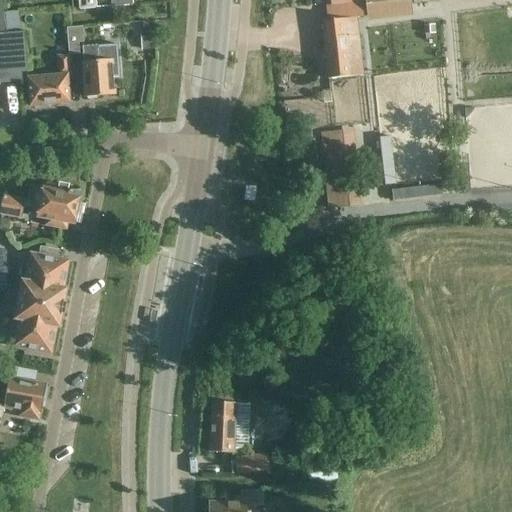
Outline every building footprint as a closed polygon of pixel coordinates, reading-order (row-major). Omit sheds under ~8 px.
[(76,0),(77,9),(95,8),(94,0),(96,0),(109,0),(110,8),(132,6),(131,0),(76,0)] [(405,0),(368,0),(370,17),(407,13),(405,0)] [(358,35),(347,36),(345,19),(363,17),(361,4),(330,7),(325,7),(326,21),(321,22),(327,80),(362,76),(358,35)] [(82,28),(66,29),(68,55),(79,54),(78,43),(83,43),(82,28)] [(21,74),(27,73),(24,34),(0,35),(0,85),(22,84),(21,74)] [(152,34),(140,35),(141,51),(153,50),(152,34)] [(116,45),(96,47),(82,48),(83,63),(86,98),(113,96),(112,78),(119,78),(116,45)] [(57,76),(28,79),(30,106),(34,106),(35,109),(41,108),(43,105),(69,103),(66,75),(70,75),(68,55),(56,56),(57,76)] [(349,134),(336,135),(342,203),(355,202),(349,134)] [(78,202),(83,197),(79,190),(71,192),(42,187),(30,185),(27,201),(3,196),(0,211),(0,215),(20,219),(22,207),(32,209),(31,217),(46,219),(45,226),(61,229),(62,222),(74,225),(78,202)] [(440,185),(391,190),(393,201),(441,195),(440,185)] [(245,186),(244,200),(254,202),(255,188),(245,186)] [(24,274),(19,301),(62,309),(63,304),(64,304),(65,302),(63,302),(65,291),(62,290),(67,262),(55,260),(57,252),(53,252),(53,251),(50,251),(46,251),(46,250),(44,250),(40,250),(39,258),(30,256),(27,275),(24,274)] [(62,309),(19,301),(15,320),(18,320),(13,348),(26,350),(26,351),(28,351),(28,350),(35,351),(35,352),(37,352),(50,354),(55,327),(58,327),(60,316),(62,316),(62,315),(61,314),(62,309)] [(0,366),(0,378),(9,380),(12,380),(14,369),(0,366)] [(14,369),(12,380),(34,384),(36,371),(14,367),(14,369)] [(0,406),(3,407),(3,408),(20,411),(19,417),(37,420),(39,411),(42,400),(45,401),(47,389),(44,388),(44,386),(34,384),(12,380),(9,380),(5,395),(0,393),(0,406)] [(212,396),(211,404),(209,453),(234,454),(234,451),(248,448),(249,406),(233,405),(233,397),(212,396)] [(236,475),(267,470),(265,455),(234,460),(236,475)] [(336,467),(308,468),(308,481),(337,480),(336,467)] [(247,511),(247,506),(263,506),(262,493),(243,493),(243,498),(234,498),(234,504),(210,505),(210,511),(247,511)]
